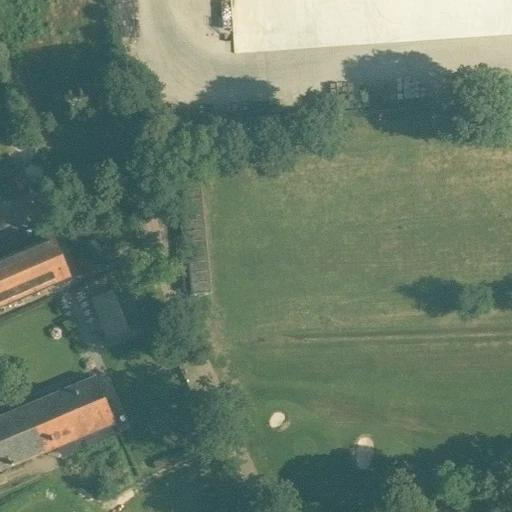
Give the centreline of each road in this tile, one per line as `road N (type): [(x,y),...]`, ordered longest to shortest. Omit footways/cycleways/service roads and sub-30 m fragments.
road 1 (unclassified): [(288,511),(257,488),(243,461),(167,283),(137,183),(102,172),(0,215)]
road 2 (track): [(154,0),(159,63),(511,43)]
